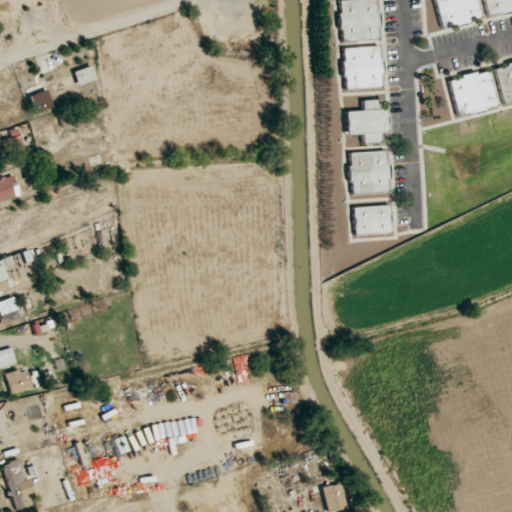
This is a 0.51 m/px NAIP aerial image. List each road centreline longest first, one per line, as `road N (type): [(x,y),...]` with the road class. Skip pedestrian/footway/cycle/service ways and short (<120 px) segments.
road 1 (residential): [(0,359),(252,313)]
road 2 (residential): [(0,61),(191,0)]
